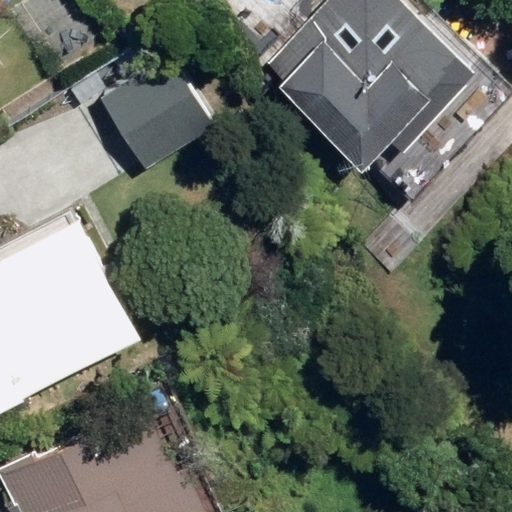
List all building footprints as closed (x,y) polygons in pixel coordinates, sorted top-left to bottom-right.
[(326,0),(276,55),(421,188),(511,87),(511,66),(439,0),(326,0)] [(266,29),(275,38),(287,36),(295,28),(296,16),(286,7),(274,7),(265,15),(266,29)] [(162,30),(89,80),(149,170),(223,120),(162,30)] [(0,250),(0,402),(156,321),(93,202),(0,250)] [(265,511),(239,463),(214,478),(199,448),(188,453),(152,389),(6,467),(19,490),(10,495),(19,511),(265,511)]
